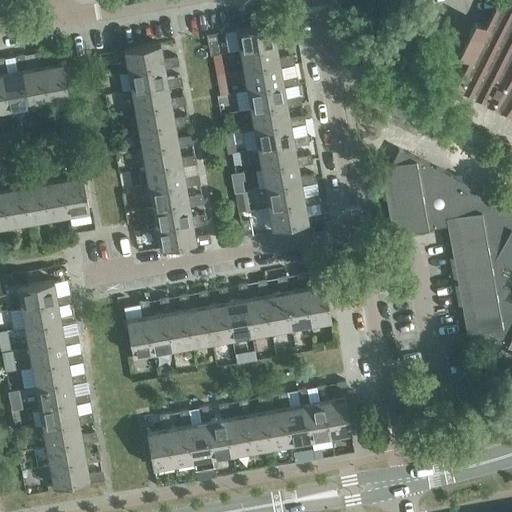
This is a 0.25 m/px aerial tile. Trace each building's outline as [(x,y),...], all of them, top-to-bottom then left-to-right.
[(474,35),(480,38),(455,86),(464,91),(511,114),(511,0),(497,3),(487,24),(485,27),(480,24),(474,35)] [(236,28),(240,48),(276,42),(277,46),(291,44),(290,35),(275,38),(272,22),(236,28)] [(124,48),(127,68),(164,62),(165,67),(179,64),(177,55),(163,58),(160,42),(124,48)] [(240,48),(243,68),(280,62),(280,66),(295,64),(293,55),(279,57),(277,46),(276,42),(240,48)] [(57,62),(46,64),(42,64),(49,101),(69,97),(62,61),(66,60),(63,46),(54,47),(57,62)] [(37,65),(26,67),(22,68),(29,104),(49,101),(42,64),(46,64),(43,49),(34,51),(37,65)] [(17,69),(7,71),(3,72),(9,108),(29,104),(22,68),(26,67),(24,53),(15,55),(17,69)] [(0,109),(9,108),(3,72),(7,71),(4,56),(0,57),(0,109)] [(127,68),(131,88),(167,82),(168,86),(183,84),(181,75),(167,78),(165,67),(164,62),(127,68)] [(243,68),(247,88),(283,81),(284,86),(298,83),(297,74),(282,77),(280,66),(280,62),(243,68)] [(247,88),(250,108),(287,101),(288,106),(302,103),(300,94),(286,97),(284,86),(283,81),(247,88)] [(131,88),(135,108),(171,102),(172,106),(186,103),(184,94),(170,97),(168,86),(167,82),(131,88)] [(250,108),(254,128),(290,121),(291,125),(305,123),(304,114),(289,116),(288,106),(287,101),(250,108)] [(135,108),(138,128),(174,121),(175,126),(190,123),(188,114),(174,117),(172,106),(171,102),(135,108)] [(138,128),(142,148),(178,141),(179,145),(193,143),(192,134),(177,137),(175,126),(174,121),(138,128)] [(254,128),(258,148),(294,141),(295,145),(309,142),(307,133),(293,136),(291,125),(290,121),(254,128)] [(142,148),(145,168),(182,161),(182,165),(197,163),(195,154),(181,156),(179,145),(178,141),(142,148)] [(258,148),(261,167),(297,161),(298,165),(312,162),(311,153),(297,156),(295,145),(294,141),(258,148)] [(467,332),(480,330),(511,346),(511,204),(398,148),(391,163),(380,165),(393,234),(447,224),(467,332)] [(77,174),(66,176),(63,177),(69,213),(89,209),(82,173),(86,173),(83,158),(74,160),(77,174)] [(145,168),(149,187),(185,181),(186,185),(200,182),(199,173),(184,176),(182,165),(182,161),(145,168)] [(261,167),(265,187),(301,181),(302,184),(316,182),(314,173),(300,175),(298,165),(297,161),(261,167)] [(57,177),(46,179),(43,180),(49,216),(69,213),(63,177),(66,176),(63,162),(55,163),(57,177)] [(37,181),(27,183),(23,184),(29,220),(49,216),(43,180),(46,179),(44,165),(35,167),(37,181)] [(18,185),(7,187),(3,187),(10,224),(29,220),(23,184),(27,183),(24,169),(15,170),(18,185)] [(0,225),(10,224),(3,187),(7,187),(4,172),(0,173),(0,225)] [(149,187),(152,207),(189,201),(189,205),(204,202),(202,193),(188,196),(186,185),(185,181),(149,187)] [(265,187),(268,207),(305,201),(305,204),(320,201),(318,193),(304,195),(302,184),(301,181),(265,187)] [(152,207),(156,227),(192,221),(193,224),(207,222),(206,213),(191,215),(189,205),(189,201),(152,207)] [(305,201),(268,207),(272,227),(308,220),(308,224),(323,221),(321,212),(307,215),(305,204),(305,201)] [(192,221),(156,227),(160,247),(196,241),(196,244),(211,241),(209,232),(195,235),(193,224),(192,221)] [(319,283),(308,285),(305,286),(311,322),(331,319),(325,283),(328,282),(325,267),(316,269),(319,283)] [(299,287),(288,289),(285,289),(291,326),(311,322),(305,286),(308,285),(306,271),(297,272),(299,287)] [(280,290),(269,292),(265,293),(271,329),(291,326),(285,289),(288,289),(286,274),(277,276),(280,290)] [(260,294),(249,296),(245,297),(252,333),(271,329),(265,293),(269,292),(266,278),(257,280),(260,294)] [(17,286),(21,306),(57,299),(58,304),(72,301),(71,292),(56,295),(54,279),(17,286)] [(240,297),(229,299),(225,300),(232,336),(252,333),(245,297),(249,296),(247,281),(238,283),(240,297)] [(221,301),(210,303),(205,304),(212,340),(232,336),(225,300),(229,299),(227,285),(218,287),(221,301)] [(201,304),(190,306),(185,307),(192,344),(212,340),(205,304),(210,303),(207,289),(198,290),(201,304)] [(181,308),(170,310),(166,311),(172,347),(192,344),(185,307),(190,306),(187,292),(178,294),(181,308)] [(161,311),(151,313),(146,314),(152,351),(172,347),(166,311),(170,310),(168,296),(159,297),(161,311)] [(21,306),(24,326),(61,319),(62,324),(76,321),(74,312),(60,315),(58,304),(57,299),(21,306)] [(146,314),(151,313),(148,299),(139,301),(142,315),(126,318),(132,354),(152,351),(146,314)] [(24,326),(28,345),(64,339),(65,343),(79,341),(78,332),(64,334),(62,324),(61,319),(24,326)] [(28,345),(32,365),(68,359),(69,363),(83,360),(81,352),(67,354),(65,343),(64,339),(28,345)] [(32,365),(35,385),(71,379),(72,383),(87,380),(85,371),(71,374),(69,363),(68,359),(32,365)] [(35,385),(39,405),(75,398),(76,402),(90,400),(89,391),(74,394),(72,383),(71,379),(35,385)] [(339,396),(328,398),(325,398),(331,434),(351,431),(345,395),(348,394),(345,380),(336,381),(339,396)] [(319,399),(308,401),(305,402),(312,438),(331,434),(325,398),(328,398),(325,383),(316,385),(319,399)] [(299,403),(289,405),(285,405),(292,441),(312,438),(305,402),(308,401),(306,387),(297,388),(299,403)] [(280,406),(269,408),(265,409),(272,445),(292,441),(285,405),(289,405),(286,390),(277,392),(280,406)] [(260,410),(249,412),(245,412),(252,449),(272,445),(265,409),(269,408),(266,394),(257,395),(260,410)] [(240,413),(229,415),(226,416),(232,452),(252,449),(245,412),(249,412),(247,397),(238,399),(240,413)] [(39,405),(42,425),(79,418),(79,422),(94,420),(92,411),(78,413),(76,402),(75,398),(39,405)] [(220,417),(210,419),(206,419),(212,456),(232,452),(226,416),(229,415),(227,401),(218,402),(220,417)] [(201,420),(190,422),(186,423),(192,459),(212,456),(206,419),(210,419),(207,404),(198,406),(201,420)] [(181,424),(170,426),(166,427),(172,463),(192,459),(186,423),(190,422),(187,408),(179,409),(181,424)] [(166,427),(170,426),(168,411),(159,413),(161,427),(146,430),(153,466),(172,463),(166,427)] [(42,425),(46,445),(82,438),(83,442),(97,439),(96,430),(81,433),(79,422),(79,418),(42,425)] [(46,445),(50,465),(86,458),(86,462),(101,459),(99,450),(85,453),(83,442),(82,438),(46,445)] [(86,458),(50,465),(53,484),(89,478),(90,481),(104,479),(103,470),(88,472),(86,462),(86,458)]
